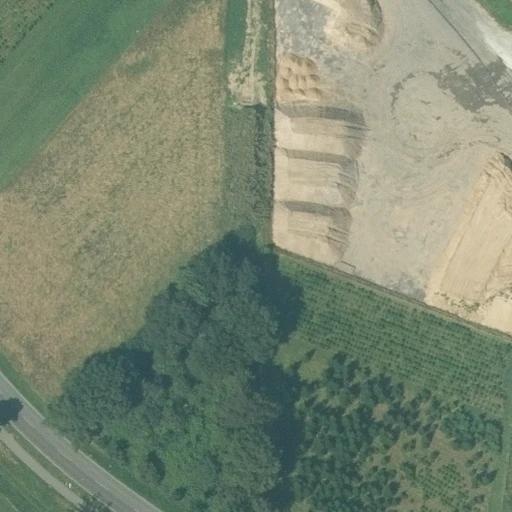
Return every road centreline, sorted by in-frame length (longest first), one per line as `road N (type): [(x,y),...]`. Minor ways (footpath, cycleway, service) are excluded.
road 1 (track): [(252,511),(254,238)]
road 2 (secondary): [(136,511),(69,462),(0,394)]
